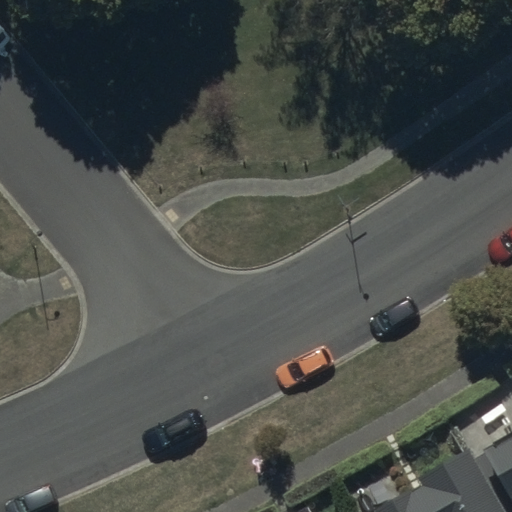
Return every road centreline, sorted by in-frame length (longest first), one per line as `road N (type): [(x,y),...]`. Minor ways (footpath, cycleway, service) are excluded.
road 1 (residential): [(511,193),(198,366)]
road 2 (residential): [(0,74),(114,202),(198,366)]
road 3 (residential): [(198,366),(0,454)]
